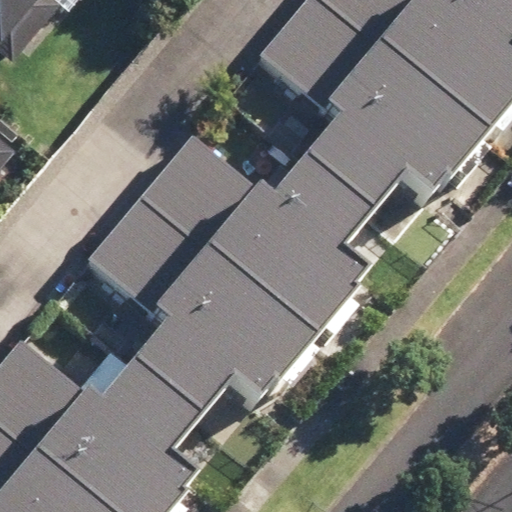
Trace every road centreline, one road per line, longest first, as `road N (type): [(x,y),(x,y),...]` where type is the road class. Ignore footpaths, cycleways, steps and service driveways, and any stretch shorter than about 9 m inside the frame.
road 1 (residential): [(0,262),(229,0)]
road 2 (tertiary): [(360,511),(511,326)]
